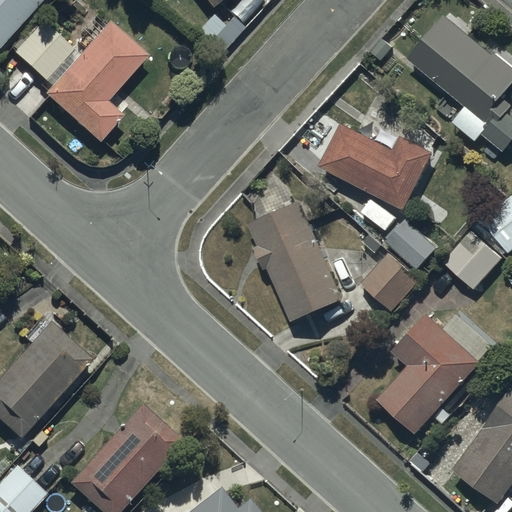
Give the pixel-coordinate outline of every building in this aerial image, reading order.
[(0,0),(0,50),(2,52),(46,0),(0,0)] [(207,0),(215,8),(225,0),(207,0)] [(511,63),(448,11),(409,58),(492,126),(485,134),(507,152),(511,145),(511,63)] [(0,67),(0,91),(29,118),(49,96),(103,144),(127,117),(110,103),(150,58),(99,13),(82,31),(87,34),(74,48),(43,20),(0,68),(0,67)] [(323,165),(407,209),(437,152),(405,135),(397,150),(346,123),(323,165)] [(511,197),(484,219),(511,253),(511,252),(511,197)] [(302,201),(252,224),(262,246),(258,248),(266,265),(270,263),(297,321),(346,298),(302,201)] [(410,217),(388,242),(419,270),(442,246),(410,217)] [(472,229),(444,260),(476,290),(504,259),(472,229)] [(390,252),(363,283),(396,312),(423,281),(390,252)] [(428,314),(396,352),(412,365),(382,400),(422,435),(484,362),(428,314)] [(33,344),(0,380),(0,418),(23,439),(94,361),(52,323),(50,326),(43,318),(26,337),(33,344)] [(511,491),(511,392),(457,469),(504,502),(511,491)] [(145,405),(72,484),(102,511),(124,511),(187,445),(145,405)] [(0,483),(0,511),(32,511),(49,495),(17,465),(0,483)] [(223,488),(193,511),(259,511),(250,499),(238,508),(223,488)]
